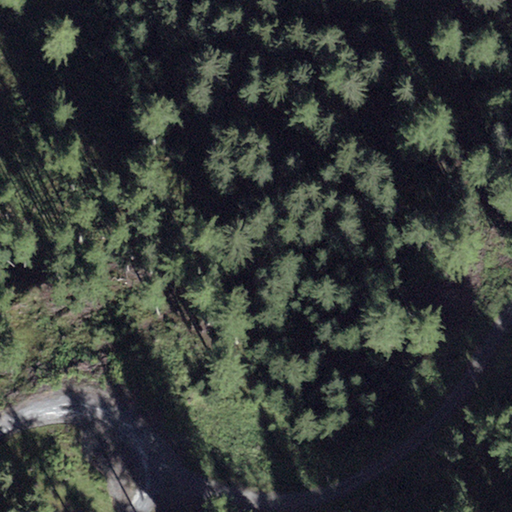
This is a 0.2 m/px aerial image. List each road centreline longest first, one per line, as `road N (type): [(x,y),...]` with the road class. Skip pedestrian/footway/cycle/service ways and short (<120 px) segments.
road 1 (track): [(161,471),(260,499),(359,484),(441,412),(511,308)]
road 2 (track): [(161,471),(121,425),(94,411),(48,409),(0,427)]
